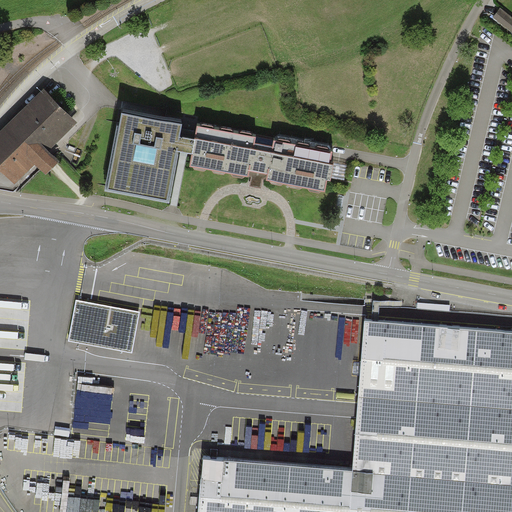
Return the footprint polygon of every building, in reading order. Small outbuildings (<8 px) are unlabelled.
[(511,16),(501,8),(493,17),(511,32),(511,16)] [(76,123),(42,89),(0,131),(0,169),(15,185),(35,165),(45,175),(58,161),(48,151),(76,123)] [(182,124),(121,113),(119,126),(117,126),(105,191),(167,203),(177,151),(192,154),(189,166),(248,177),(248,174),(249,170),(267,174),(266,178),(266,180),(325,191),(327,180),(330,181),(331,178),(333,165),(330,164),(332,151),(273,140),(272,147),(255,143),(256,137),(197,126),(195,140),(179,137),(182,124)] [(334,162),(333,165),(331,178),(345,180),(348,165),(334,162)] [(263,180),(266,178),(267,174),(249,170),(248,174),(251,177),(250,186),(261,188),(263,180)] [(140,311),(76,299),(68,341),(132,353),(140,311)] [(511,511),(511,332),(364,321),(352,471),(203,459),(198,511),(511,511)]
